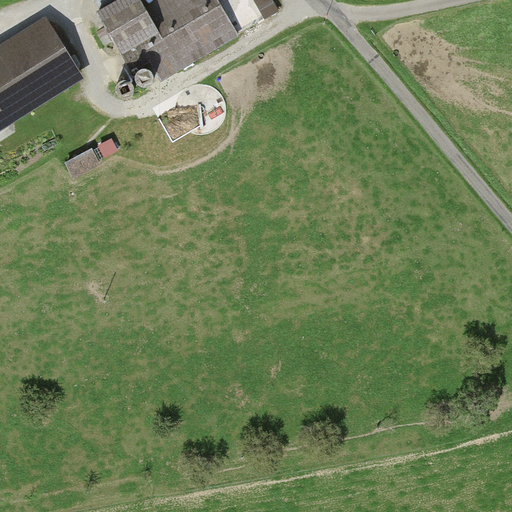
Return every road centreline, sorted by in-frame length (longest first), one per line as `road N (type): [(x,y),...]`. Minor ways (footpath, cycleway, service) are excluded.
road 1 (track): [(462,0),(291,15),(133,112),(111,106),(61,4)]
road 2 (track): [(319,0),(511,221)]
